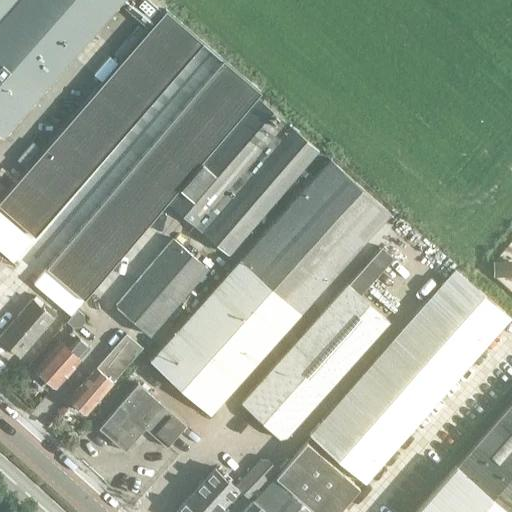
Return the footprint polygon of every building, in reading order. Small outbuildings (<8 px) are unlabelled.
[(149,0),(0,0),(0,135),(2,137),(119,3),(126,10),(122,15),(135,27),(140,21),(146,26),(160,10),(149,0)] [(164,10),(154,22),(192,54),(202,42),(165,9),(164,10)] [(154,22),(143,34),(181,67),(192,54),(154,22)] [(143,34),(133,46),(171,79),(181,67),(143,34)] [(133,46),(122,58),(160,91),(171,79),(133,46)] [(122,58),(112,70),(150,103),(160,91),(122,58)] [(222,59),(212,72),(249,105),(261,92),(222,59)] [(112,70),(101,82),(139,115),(150,103),(112,70)] [(212,72),(201,84),(239,117),(249,105),(212,72)] [(101,82),(91,94),(129,127),(139,115),(101,82)] [(201,84),(191,96),(229,129),(239,117),(201,84)] [(91,94),(80,106),(118,139),(128,128),(129,127),(91,94)] [(191,96),(180,108),(218,141),(229,129),(191,96)] [(207,156),(197,169),(187,181),(176,193),(168,202),(194,224),(195,223),(203,229),(201,231),(228,253),(281,191),(289,197),(316,166),(308,160),(317,149),(291,126),(289,129),(281,121),(283,119),(257,98),(249,108),(239,120),(228,132),(218,144),(207,156)] [(80,106),(70,118),(108,151),(118,139),(80,106)] [(180,108),(170,120),(208,153),(218,141),(180,108)] [(70,118),(59,130),(97,163),(108,151),(70,118)] [(170,120),(160,133),(198,166),(208,153),(170,120)] [(59,130),(49,142),(87,175),(97,163),(59,130)] [(160,133),(149,145),(187,178),(198,166),(160,133)] [(49,142),(38,154),(76,187),(87,175),(49,142)] [(142,154),(139,157),(177,190),(187,178),(149,145),(142,154)] [(38,154),(28,166),(66,199),(76,187),(38,154)] [(139,157),(129,169),(166,202),(177,190),(139,157)] [(330,158),(191,313),(188,316),(183,312),(158,342),(162,346),(150,359),(210,413),(390,212),(330,158)] [(28,166),(17,178),(55,211),(66,199),(28,166)] [(129,169),(118,181),(156,214),(166,202),(129,169)] [(17,178),(7,191),(45,223),(55,211),(17,178)] [(118,181),(108,194),(146,226),(156,214),(118,181)] [(6,192),(0,198),(0,207),(34,236),(45,223),(7,191),(6,192)] [(108,194),(98,206),(135,239),(146,226),(108,194)] [(98,206),(87,218),(125,251),(135,239),(98,206)] [(87,218),(77,230),(115,263),(125,251),(87,218)] [(77,230),(67,242),(104,275),(115,263),(77,230)] [(114,304),(150,335),(158,342),(183,312),(176,305),(208,268),(172,237),(114,304)] [(67,242),(56,255),(94,287),(104,275),(67,242)] [(359,296),(393,258),(381,247),(347,284),(346,283),(240,403),(253,414),(248,419),(265,434),(269,429),(278,437),(286,437),(388,322),(359,296)] [(56,255),(45,268),(83,300),(94,287),(56,255)] [(309,434),(326,449),(364,483),(509,318),(454,269),(309,434)] [(0,340),(18,356),(52,317),(46,312),(50,307),(44,302),(40,307),(31,299),(0,335),(0,340)] [(84,313),(77,308),(66,321),(73,328),(81,327),(85,322),(84,313)] [(85,412),(141,347),(126,333),(69,399),(85,412)] [(55,386),(89,347),(78,337),(68,349),(58,341),(35,368),(55,386)] [(99,429),(123,449),(125,452),(145,429),(167,448),(187,425),(139,383),(99,429)] [(511,511),(511,399),(413,511),(511,511)] [(304,441),(273,477),(314,511),(313,511),(338,511),(359,488),(304,441)] [(214,468),(191,493),(176,510),(177,511),(217,511),(238,490),(250,500),(251,499),(278,468),(266,458),(261,459),(234,486),(214,468)] [(313,511),(314,511),(273,477),(253,500),(251,499),(250,500),(239,511),(313,511)]
